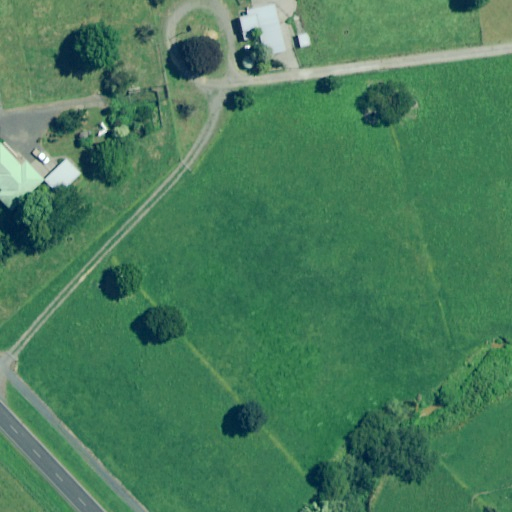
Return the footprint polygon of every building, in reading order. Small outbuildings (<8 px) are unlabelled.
[(284,51),(273,4),(236,13),(241,32),(258,28),(264,56),(284,51)] [(310,45),(307,34),(297,36),(299,48),(310,45)] [(151,101),(149,90),(129,94),(131,104),(151,101)] [(20,166),(0,144),(0,190),(0,191),(0,190),(0,200),(9,211),(42,181),(24,162),(20,166)] [(80,173),(65,159),(44,181),(59,195),(80,173)]
